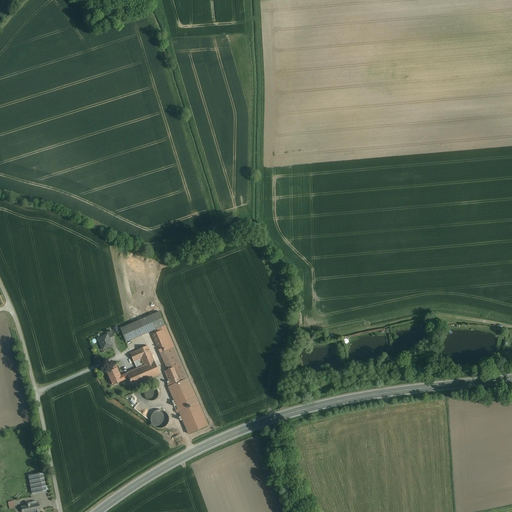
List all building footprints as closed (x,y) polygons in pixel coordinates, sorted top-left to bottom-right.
[(159,312),(139,321),(144,334),(165,326),(159,312)] [(139,321),(120,329),(126,343),(127,342),(144,334),(139,321)] [(107,334),(98,338),(103,350),(112,346),(107,334)] [(147,346),(130,353),(137,369),(127,373),(127,374),(129,378),(132,386),(159,374),(147,346)] [(116,367),(106,371),(111,381),(112,381),(113,384),(112,385),(122,381),(129,378),(127,374),(127,373),(120,377),(119,373),(116,367)] [(208,426),(188,379),(183,381),(171,386),(168,387),(188,434),(197,430),(208,426)] [(151,424),(165,429),(171,414),(156,409),(151,424)] [(43,472),(28,475),(32,494),(46,491),(43,472)] [(38,503),(21,507),(21,511),(27,511),(29,511),(39,510),(38,503)]
